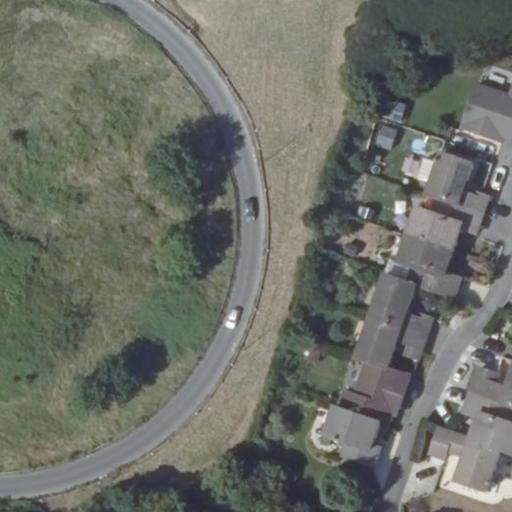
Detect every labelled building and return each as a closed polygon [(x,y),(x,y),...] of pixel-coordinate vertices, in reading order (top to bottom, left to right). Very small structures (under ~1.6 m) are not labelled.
[(511,90),(510,95),(479,84),(463,129),(499,141),(500,136),(511,139),(511,90)] [(402,120),(404,103),(387,102),(385,119),(402,120)] [(390,149),(396,131),(380,125),(374,144),(390,149)] [(391,277),(361,361),(369,364),(358,394),(347,390),(340,409),(338,409),(328,437),(351,445),(347,457),(379,468),(386,447),(379,445),(385,425),(393,428),(399,408),(403,410),(413,379),(394,372),(403,345),(412,348),(411,351),(423,355),(436,320),(423,315),(422,318),(413,315),(423,287),(459,300),(465,279),(452,274),(466,231),(480,235),(493,196),(480,192),(479,196),(469,192),(479,166),(445,155),(431,196),(440,200),(437,211),(423,206),(402,266),(416,271),(412,284),(391,277)] [(497,331),(511,335),(511,320),(500,318),(497,331)] [(511,376),(509,386),(495,381),(496,376),(480,371),(466,414),(481,419),(474,440),(443,430),(434,455),(449,460),(452,453),(468,458),(460,483),(492,493),(506,451),(511,453),(511,376)]
